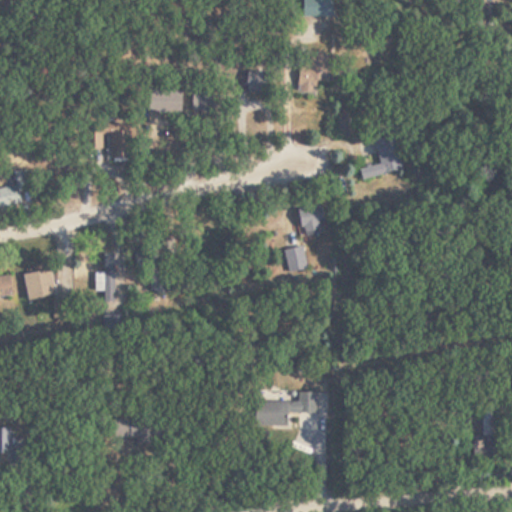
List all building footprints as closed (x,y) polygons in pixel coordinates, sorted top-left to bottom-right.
[(330,0),(301,0),(301,16),(331,16),(330,0)] [(329,87),(329,55),(301,55),(301,87),(329,87)] [(245,93),(263,93),(263,71),(245,71),(245,93)] [(179,112),(179,91),(147,91),(147,112),(179,112)] [(190,111),(211,112),(211,92),(190,91),(190,111)] [(103,147),(104,162),(127,162),(127,132),(98,132),(98,147),(103,147)] [(358,168),(360,179),(401,171),(394,135),(374,139),(378,164),(358,168)] [(0,206),(18,206),(17,189),(27,188),(26,173),(14,174),(15,189),(0,189),(0,206)] [(301,236),(323,232),(318,205),(296,209),(301,236)] [(287,273),(305,270),(301,247),(283,250),(287,273)] [(94,274),(94,292),(103,292),(103,303),(113,303),(113,254),(103,254),(103,274),(94,274)] [(52,297),(49,270),(21,274),(25,301),(52,297)] [(0,297),(9,297),(8,277),(0,277),(0,297)] [(295,403),(255,403),(255,429),(285,429),(285,414),(315,415),(315,393),(295,393),(295,403)] [(481,457),(491,457),(491,408),(481,408),(481,457)] [(148,419),(118,419),(118,439),(148,439),(148,419)] [(0,448),(9,449),(10,429),(0,429),(0,448)]
